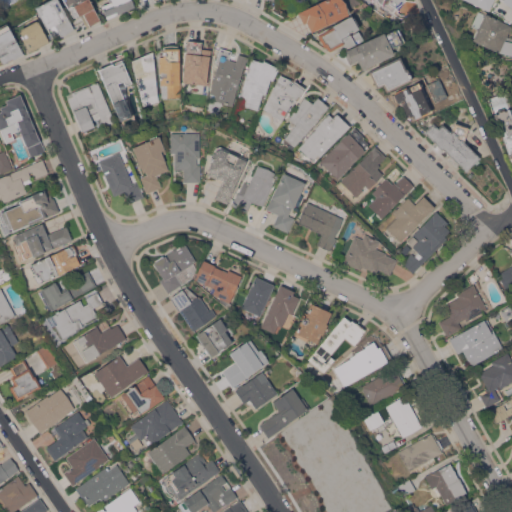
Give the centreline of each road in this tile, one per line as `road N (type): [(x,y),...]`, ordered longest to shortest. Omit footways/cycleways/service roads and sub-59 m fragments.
road 1 (residential): [(34,70),(180,11),(238,17),(336,76),(494,226)]
road 2 (residential): [(34,70),(156,328),(283,511)]
road 3 (residential): [(403,313),(197,220),(169,222),(112,247)]
road 4 (residential): [(403,313),(511,506)]
road 5 (residential): [(430,0),(511,179)]
road 6 (residential): [(511,215),(403,313)]
